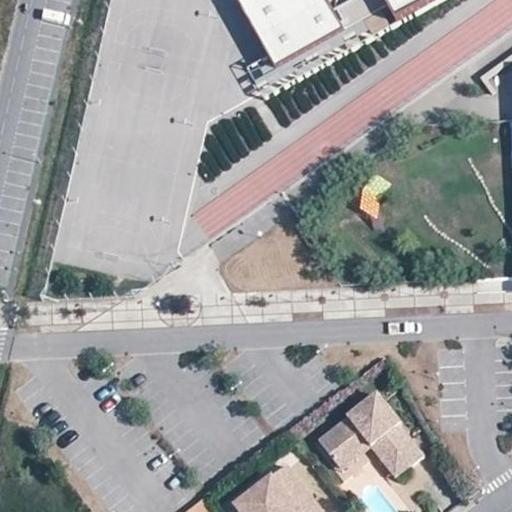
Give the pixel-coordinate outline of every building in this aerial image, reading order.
[(449,0),(244,0),(238,4),(277,74),(389,13),(397,29),(449,0)] [(286,91),(397,29),(389,13),(277,74),(286,91)] [(378,218),(391,181),(371,174),(358,211),(378,218)] [(406,427),(382,397),(380,398),(322,443),(342,469),(363,453),(360,450),(370,442),(375,450),(389,467),(403,457),(414,470),(428,459),(404,428),(406,427)] [(375,450),(370,442),(360,450),(363,453),(342,469),(345,473),(375,450)] [(414,470),(403,457),(389,467),(400,481),(414,470)] [(325,511),(290,467),(238,508),(240,511),(325,511)]
